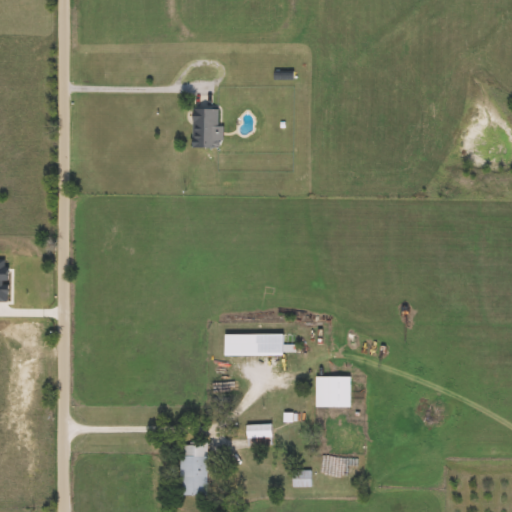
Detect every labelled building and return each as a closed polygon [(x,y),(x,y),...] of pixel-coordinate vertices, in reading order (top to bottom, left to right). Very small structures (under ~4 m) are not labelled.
[(194,148),(194,109),(222,109),(222,148),(194,148)] [(285,355),(225,355),(225,334),(285,334),(285,355)] [(351,377),(351,407),(317,407),(317,377),(351,377)] [(247,425),(273,425),(273,439),(247,439),(247,425)] [(182,443),(208,443),(208,458),(216,458),(216,464),(214,464),(214,471),(208,471),(208,496),(182,496),(182,443)] [(293,486),(293,471),(312,471),(312,486),(293,486)]
